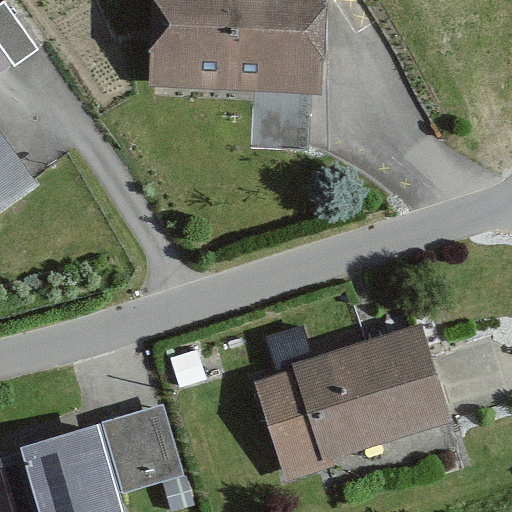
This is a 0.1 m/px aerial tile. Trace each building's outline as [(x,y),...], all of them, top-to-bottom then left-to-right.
[(305,100),(309,0),(143,0),(140,93),(305,100)] [(2,6),(0,7),(0,70),(31,50),(2,6)] [(0,204),(24,188),(0,155),(0,204)] [(435,428),(405,332),(283,370),(285,377),(244,390),(276,489),(334,471),(331,461),(435,428)] [(171,478),(149,410),(95,427),(116,495),(171,478)] [(108,511),(83,429),(4,452),(7,461),(0,463),(0,511),(108,511)]
